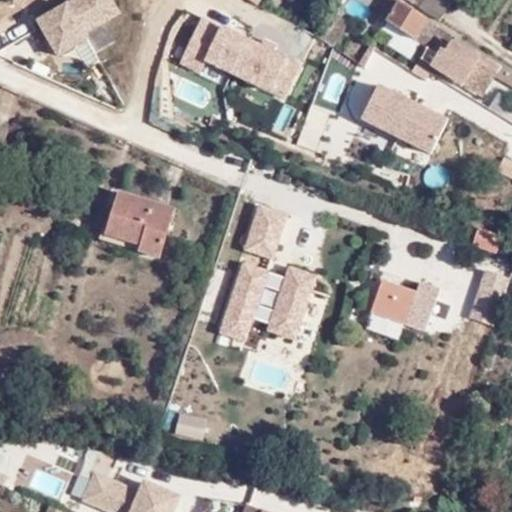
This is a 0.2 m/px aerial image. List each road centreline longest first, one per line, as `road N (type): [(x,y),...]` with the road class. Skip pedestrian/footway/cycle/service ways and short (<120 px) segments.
road 1 (unknown): [(0,53),(147,115),(167,37),(185,13),(214,7),(299,42)]
road 2 (unknown): [(511,133),(398,74)]
